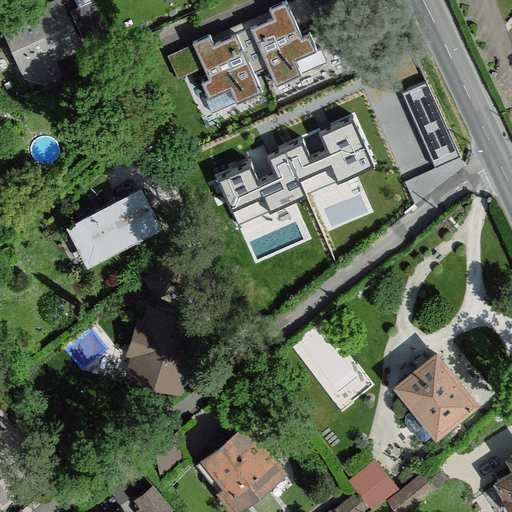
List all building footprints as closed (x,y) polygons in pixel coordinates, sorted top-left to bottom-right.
[(34,18),(7,30),(27,73),(34,76),(59,65),(55,57),(82,44),(69,14),(62,0),(56,0),(32,12),(34,18)] [(275,22),(254,31),(270,68),(278,86),(328,65),(322,50),(317,52),(310,36),(303,40),(296,26),(323,14),(317,0),(298,0),(271,12),(275,22)] [(109,27),(96,1),(73,12),(87,39),(109,27)] [(254,31),(237,37),(255,75),(270,68),(254,31)] [(210,39),(169,57),(179,79),(204,68),(210,81),(203,85),(209,99),(207,100),(213,115),(263,93),(255,75),(237,37),(214,48),(210,39)] [(461,157),(427,82),(403,93),(436,168),(461,157)] [(0,107),(10,99),(0,86),(0,107)] [(306,190),(374,161),(354,116),(322,130),(330,148),(311,156),(303,139),(287,146),(306,190)] [(306,190),(287,146),(271,153),(279,173),(260,181),(252,161),(219,175),(239,219),(306,190)] [(142,188),(75,222),(92,255),(158,220),(142,188)] [(193,281),(173,255),(145,276),(164,302),(193,281)] [(144,350),(138,373),(177,384),(196,323),(156,312),(151,328),(141,326),(135,348),(144,350)] [(476,401),(439,353),(401,383),(418,405),(438,430),(439,431),(476,401)] [(438,430),(418,405),(408,413),(407,419),(421,437),(428,437),(438,430)] [(248,423),(200,462),(235,506),(285,469),(248,423)] [(179,430),(155,448),(161,477),(183,458),(179,430)] [(56,495),(79,475),(60,453),(37,472),(56,495)] [(511,457),(511,471),(498,480),(511,501),(511,455),(511,456),(511,457)] [(388,474),(378,461),(355,479),(366,492),(388,474)] [(435,464),(425,472),(436,485),(446,477),(435,464)] [(436,485),(425,472),(391,498),(402,511),(436,485)] [(398,487),(388,474),(366,492),(375,505),(398,487)] [(165,511),(171,508),(154,486),(133,503),(140,511),(165,511)] [(358,511),(362,509),(353,497),(336,510),(337,511),(358,511)]
